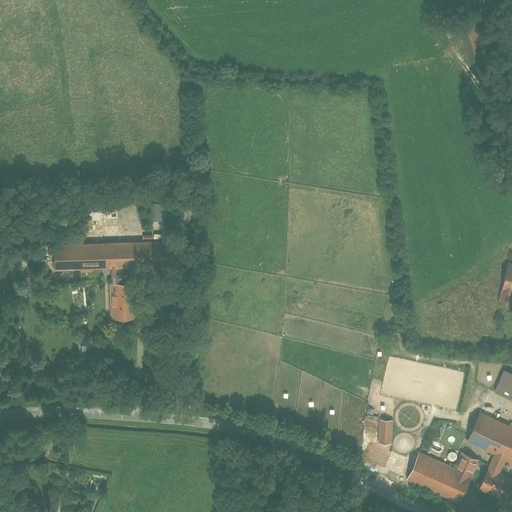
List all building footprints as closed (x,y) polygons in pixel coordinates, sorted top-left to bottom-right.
[(477,28),(460,34),(468,62),(486,57),(477,28)] [(115,197),(90,200),(93,220),(117,217),(115,197)] [(166,203),(155,204),(156,220),(167,219),(166,203)] [(175,240),(54,243),(55,268),(176,265),(175,240)] [(511,262),(508,261),(499,300),(511,303),(511,299),(511,262)] [(134,281),(109,282),(110,316),(135,315),(134,281)] [(164,363),(145,367),(148,382),(168,378),(164,363)] [(511,371),(504,368),(494,391),(511,398),(511,371)] [(467,440),(494,452),(506,458),(511,460),(511,426),(480,412),(467,440)] [(392,419),(379,419),(378,442),(391,442),(392,419)] [(420,451),(408,477),(459,500),(477,458),(461,451),(455,466),(420,451)] [(494,452),(478,487),(506,500),(511,487),(511,476),(500,471),(506,458),(494,452)]
